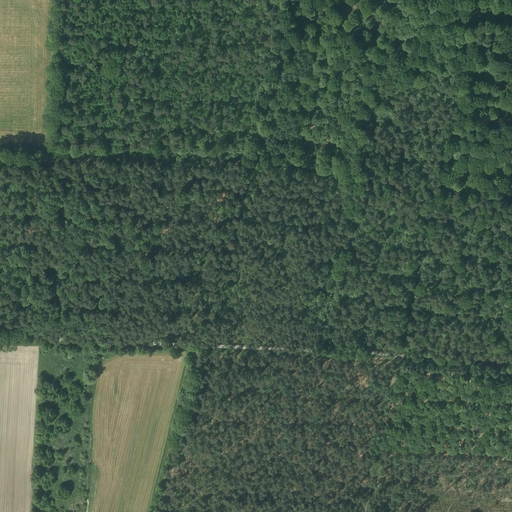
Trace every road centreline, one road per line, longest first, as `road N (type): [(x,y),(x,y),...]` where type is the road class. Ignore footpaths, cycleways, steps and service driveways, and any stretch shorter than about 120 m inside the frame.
road 1 (track): [(363,511),(484,0)]
road 2 (unclassified): [(511,360),(0,338)]
